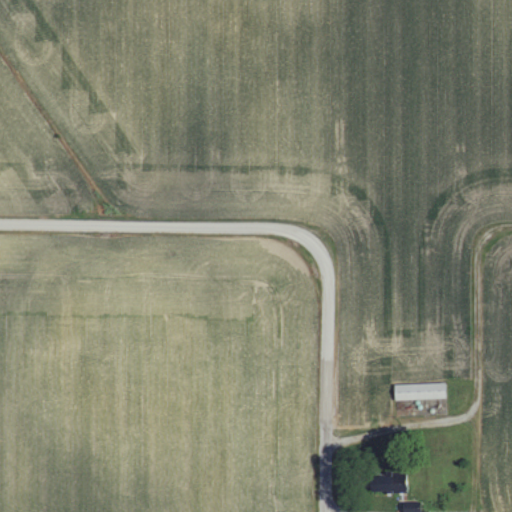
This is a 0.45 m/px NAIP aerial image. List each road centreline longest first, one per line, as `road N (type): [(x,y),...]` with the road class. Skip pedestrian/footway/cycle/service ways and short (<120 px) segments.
road 1 (residential): [(307,230),(0,221)]
road 2 (residential): [(325,511),(329,305),(322,248),(307,230)]
